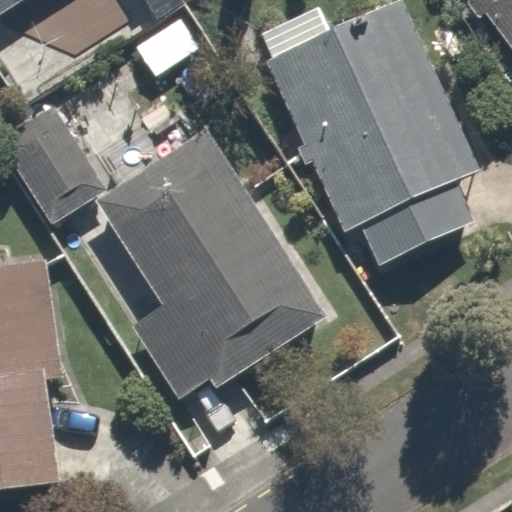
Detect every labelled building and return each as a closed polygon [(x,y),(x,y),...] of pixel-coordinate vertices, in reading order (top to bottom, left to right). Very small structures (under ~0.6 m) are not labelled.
[(0,0),(0,87),(15,111),(176,7),(187,0),(0,0)] [(397,0),(345,0),(257,39),(361,273),(462,228),(439,178),(471,164),(397,0)] [(511,0),(461,0),(511,63),(511,0)] [(39,113),(0,140),(0,175),(38,232),(94,193),(39,113)] [(192,143),(84,215),(150,314),(114,339),(172,425),(316,329),(192,143)] [(58,260),(0,265),(0,510),(47,506),(38,393),(69,391),(58,260)]
